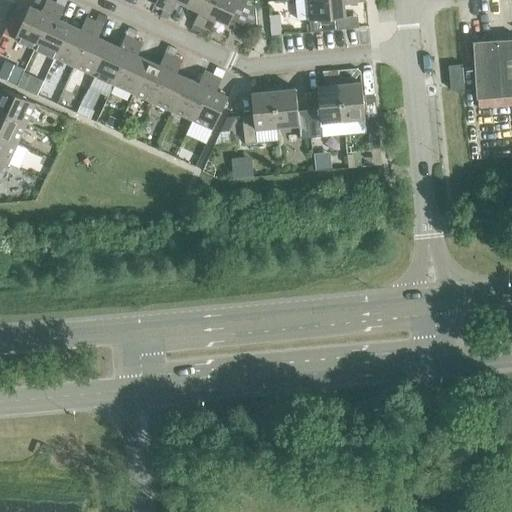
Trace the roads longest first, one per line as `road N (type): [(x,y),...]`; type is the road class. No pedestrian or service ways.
road 1 (residential): [(407,52),(244,69),(90,0)]
road 2 (secondary): [(135,392),(436,363)]
road 3 (secondary): [(431,302),(134,332)]
road 4 (residential): [(425,226),(407,52)]
road 5 (secondary): [(0,404),(135,392)]
road 6 (secondary): [(134,332),(0,342)]
road 7 (unclassified): [(142,511),(135,392)]
